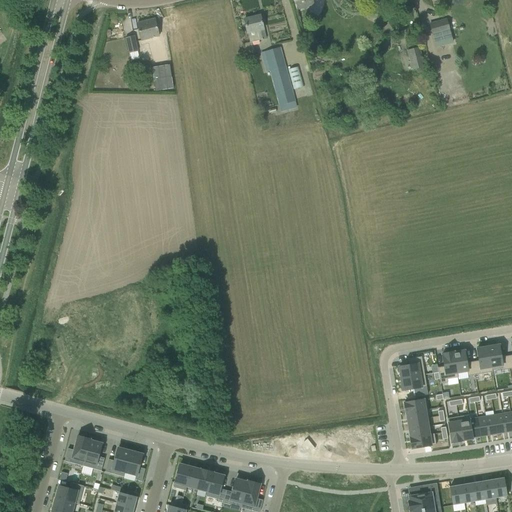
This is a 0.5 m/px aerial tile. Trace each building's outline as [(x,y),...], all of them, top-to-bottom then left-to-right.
[(244,20),(250,43),(265,40),(263,30),(263,26),(260,16),(244,20)] [(157,29),(155,20),(137,24),(141,41),(148,40),(153,62),(164,59),(159,37),(157,29)] [(447,20),(429,25),(434,43),(439,42),(452,39),(450,31),(451,31),(449,23),(448,23),(447,20)] [(134,37),(125,39),(129,54),(138,52),(134,37)] [(419,48),(407,51),(413,71),(424,67),(419,48)] [(280,49),(261,54),(266,73),(269,72),(279,106),(281,112),(297,109),(295,102),(280,49)] [(299,68),(288,71),(294,90),(304,87),(299,68)] [(499,346),(488,348),(491,368),(501,366),(502,371),(509,370),(507,357),(501,358),(499,346)] [(478,362),(472,363),(474,375),(491,373),(490,368),(491,368),(488,348),(476,350),(478,362)] [(453,353),(456,374),(457,373),(467,372),(468,377),(474,375),(472,363),(466,364),(464,352),(454,353),(453,353)] [(444,367),(438,368),(438,374),(439,379),(440,384),(447,383),(447,380),(458,378),(457,373),(456,374),(453,353),(442,355),(444,367)] [(409,366),(399,368),(401,380),(424,376),(421,357),(408,360),(409,366)] [(414,377),(401,380),(403,391),(413,389),(415,397),(427,394),(426,387),(424,376),(414,377)] [(426,400),(404,403),(406,414),(425,411),(427,411),(426,400)] [(425,411),(406,414),(406,415),(406,414),(407,422),(426,419),(425,411)] [(493,412),(484,413),(485,418),(488,435),(497,434),(494,416),(493,412)] [(511,424),(510,414),(502,415),(505,433),(511,431),(511,424)] [(502,415),(494,416),(497,434),(505,433),(502,415)] [(468,416),(458,417),(462,442),(462,441),(472,439),(472,438),(469,421),(469,420),(468,416)] [(458,417),(447,419),(451,443),(462,442),(458,417)] [(485,418),(477,419),(480,437),(488,435),(485,418)] [(426,419),(407,422),(409,431),(428,427),(426,419)] [(469,420),(469,421),(472,438),(480,437),(477,419),(469,420)] [(428,427),(409,431),(410,438),(410,439),(429,436),(429,435),(428,427)] [(429,436),(410,439),(411,449),(436,445),(434,434),(429,435),(429,436)] [(68,449),(64,462),(83,467),(89,441),(90,441),(90,440),(78,437),(74,451),(68,449)] [(89,441),(83,467),(101,472),(104,459),(98,457),(101,444),(99,444),(99,443),(92,441),(92,442),(90,441),(89,441)] [(108,460),(105,473),(124,478),(125,473),(124,473),(130,452),(118,449),(114,462),(108,460)] [(124,478),(123,480),(134,483),(135,480),(142,482),(145,470),(139,468),(142,455),(140,455),(140,453),(133,451),(132,453),(130,452),(124,473),(125,473),(124,478)] [(176,478),(173,488),(185,491),(187,487),(186,487),(191,468),(179,465),(178,471),(177,470),(175,478),(176,478)] [(191,468),(186,487),(187,487),(196,489),(201,471),(191,468)] [(201,471),(196,489),(206,492),(207,492),(212,474),(213,473),(201,470),(201,471)] [(206,492),(205,497),(217,500),(216,502),(223,504),(226,491),(220,490),(223,477),(212,474),(207,492),(206,492)] [(226,491),(223,504),(229,506),(231,501),(241,504),(242,504),(247,483),(245,482),(246,481),(238,479),(238,481),(235,480),(232,493),(226,491)] [(504,479),(493,481),(496,498),(507,496),(504,479)] [(493,481),(482,482),(485,500),(496,498),(493,481)] [(241,504),(240,508),(253,511),(259,511),(262,501),(256,499),(260,485),(247,482),(247,483),(242,504),(241,504)] [(482,482),(471,484),(474,502),(485,500),(482,482)] [(59,487),(56,498),(74,503),(74,504),(79,505),(83,487),(71,483),(69,490),(59,487)] [(423,495),(407,498),(409,511),(416,511),(433,509),(431,495),(438,494),(436,484),(422,486),(423,495)] [(471,484),(460,486),(463,504),(474,502),(471,484)] [(460,486),(449,488),(452,506),(463,504),(460,486)] [(119,493),(116,504),(134,508),(136,498),(119,493)] [(56,498),(53,509),(64,511),(71,511),(74,504),(74,503),(56,498)]
